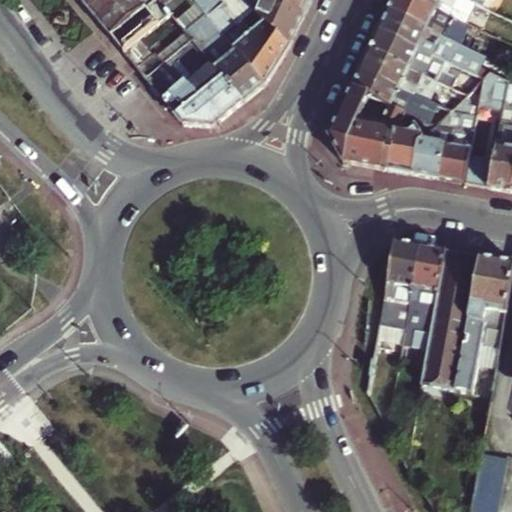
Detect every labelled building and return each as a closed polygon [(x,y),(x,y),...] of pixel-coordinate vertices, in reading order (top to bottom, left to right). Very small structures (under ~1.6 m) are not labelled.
[(84,0),(82,2),(97,20),(121,0),(84,0)] [(121,0),(97,20),(111,37),(156,0),(121,0)] [(156,0),(111,37),(121,50),(168,12),(158,0),(156,0)] [(264,85),(291,46),(252,12),(236,26),(220,7),(223,4),(219,0),(193,0),(192,1),(201,11),(264,85)] [(291,46),(304,19),(278,0),(240,0),(252,12),(291,46)] [(278,0),(304,19),(312,0),(278,0)] [(460,45),(469,26),(414,0),(394,0),(388,12),(445,39),(455,43),(460,45)] [(482,21),(458,9),(461,0),(414,0),(469,26),(478,30),(482,21)] [(466,0),(489,10),(492,2),(488,0),(466,0)] [(243,103),(264,85),(201,11),(197,14),(200,18),(184,31),(188,36),(195,45),(243,103)] [(126,55),(141,42),(172,17),(168,12),(121,50),(126,55)] [(450,54),(440,50),(445,39),(388,12),(379,32),(448,65),(484,81),(491,75),(476,62),(452,50),(450,54)] [(443,73),(448,65),(379,32),(370,52),(424,77),(452,91),(457,80),(443,73)] [(173,61),(183,56),(195,45),(188,36),(160,60),(165,67),(172,60),(173,61)] [(450,54),(452,50),(455,43),(445,39),(440,50),(450,54)] [(139,70),(154,58),(141,42),(126,55),(139,70)] [(222,121),(243,103),(195,45),(183,56),(173,61),(172,60),(165,67),(169,72),(176,66),(222,121)] [(448,100),(420,86),(424,77),(370,52),(361,71),(443,110),(448,100)] [(139,70),(152,86),(169,72),(165,67),(160,60),(156,56),(154,58),(139,70)] [(214,128),(222,121),(176,66),(169,72),(152,86),(161,97),(179,82),(188,92),(183,97),(192,106),(178,118),(185,126),(214,128)] [(404,114),(435,129),(451,114),(443,110),(361,71),(352,89),(370,98),(389,107),(404,114)] [(480,107),(504,111),(510,83),(491,75),(484,81),(480,105),(480,107)] [(448,100),(452,91),(424,77),(420,86),(448,100)] [(178,118),(192,106),(183,97),(188,92),(179,82),(161,97),(178,118)] [(489,190),(511,193),(511,84),(510,83),(504,111),(499,142),(489,190)] [(344,163),(389,172),(399,130),(381,127),(358,124),(370,98),(352,89),(330,137),(344,163)] [(445,149),(450,150),(454,131),(460,132),(463,116),(472,117),(473,108),(470,107),(470,103),(464,102),(451,114),(435,129),(418,147),(412,176),(439,181),(445,149)] [(464,185),(474,137),(480,107),(480,105),(474,104),(473,108),(472,117),(463,116),(460,132),(454,131),(450,150),(445,149),(439,181),(464,185)] [(381,127),(399,130),(404,114),(389,107),(381,127)] [(412,176),(418,147),(435,129),(404,114),(399,130),(389,172),(412,176)] [(464,185),(489,190),(499,142),(474,137),(464,185)] [(381,327),(405,332),(421,248),(397,243),(381,327)] [(419,343),(430,345),(446,252),(421,248),(405,332),(403,344),(418,347),(419,343)] [(479,366),(497,369),(511,291),(511,264),(446,252),(430,345),(422,389),(473,398),(479,366)] [(470,511),(497,511),(507,459),(481,455),(470,511)]
